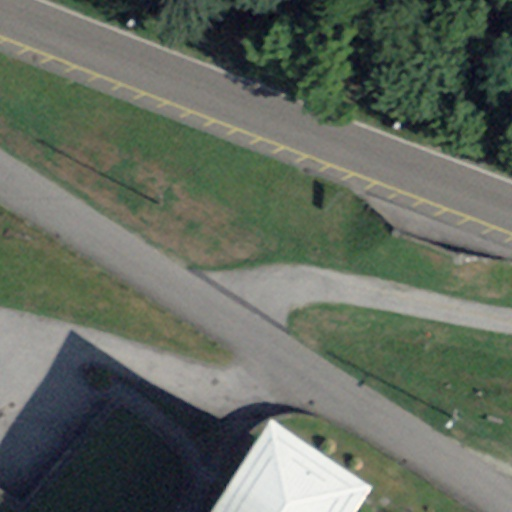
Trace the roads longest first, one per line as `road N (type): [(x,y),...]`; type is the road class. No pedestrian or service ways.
road 1 (residential): [(0,175),(291,356),(511,508)]
road 2 (tertiary): [(0,9),(511,206)]
